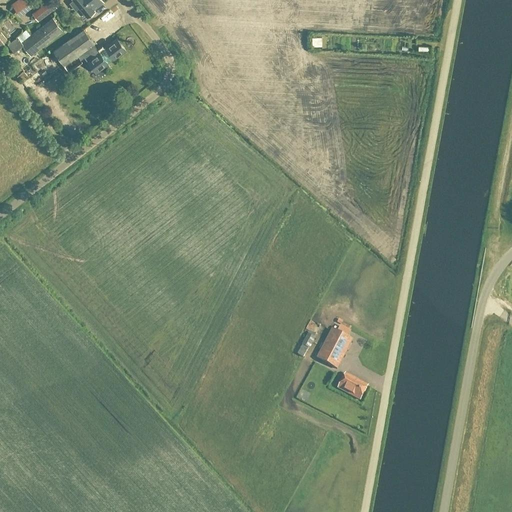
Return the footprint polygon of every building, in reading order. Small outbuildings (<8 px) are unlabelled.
[(21,15),(39,2),(37,0),(24,0),(15,7),(21,15)] [(72,0),(74,1),(70,4),(76,11),(79,8),(87,19),(95,13),(94,12),(103,4),(100,0),(72,0)] [(33,15),(38,22),(55,9),(50,2),(33,15)] [(108,26),(113,18),(107,14),(102,22),(108,26)] [(31,57),(62,32),(53,19),(22,44),(18,39),(8,47),(15,56),(25,49),(31,57)] [(97,73),(125,51),(117,40),(99,53),(93,46),(94,45),(84,30),(53,52),(69,74),(82,64),(77,57),(81,54),(87,62),(88,62),(97,73)] [(316,359),(318,360),(338,370),(345,356),(353,341),(332,330),(316,359)] [(361,401),(368,387),(346,375),(338,390),(361,401)]
